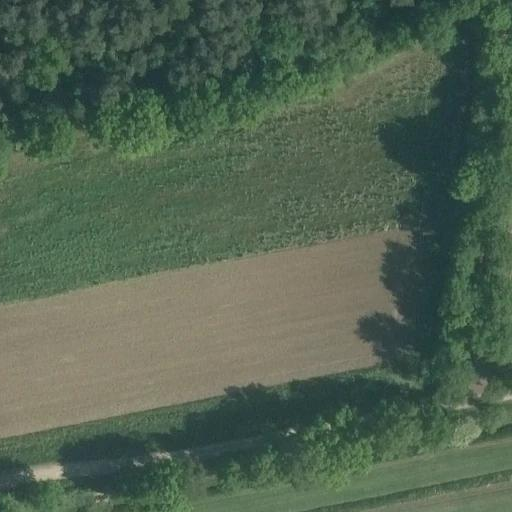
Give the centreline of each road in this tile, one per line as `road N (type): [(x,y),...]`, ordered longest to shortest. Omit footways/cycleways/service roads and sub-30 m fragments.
road 1 (track): [(506,0),(466,368),(452,403),(511,392)]
road 2 (track): [(0,488),(452,403)]
road 3 (track): [(0,125),(332,43),(412,0)]
